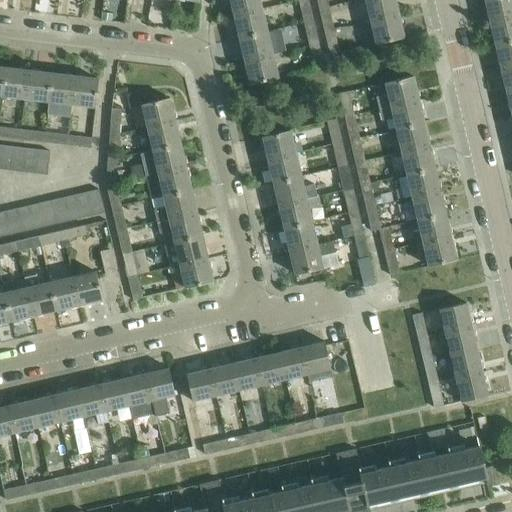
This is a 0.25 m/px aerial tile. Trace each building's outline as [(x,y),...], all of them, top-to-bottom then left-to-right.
[(230,0),(234,17),(262,10),(259,0),(230,0)] [(301,0),(299,1),(304,24),(314,21),(309,0),(301,0)] [(317,0),(320,10),(330,8),(327,0),(317,0)] [(398,16),(394,0),(357,0),(362,22),(370,20),(370,22),(398,16)] [(511,0),(484,0),(490,22),(511,16),(511,0)] [(320,10),(325,33),(335,31),(330,8),(320,10)] [(267,33),(267,31),(262,10),(234,17),(240,39),(267,33)] [(398,16),(370,22),(376,45),(403,38),(398,16)] [(511,40),(511,16),(490,22),(495,44),(511,40)] [(304,24),(310,47),(320,44),(314,21),(304,24)] [(335,31),(325,33),(330,55),(340,52),(335,31)] [(267,33),(240,39),(245,62),(273,55),(267,33)] [(511,40),(495,44),(500,67),(511,64),(511,40)] [(320,44),(310,47),(315,69),(325,67),(320,44)] [(273,55),(245,62),(251,85),(278,78),(273,55)] [(511,64),(500,67),(506,90),(511,88),(511,64)] [(1,97),(24,99),(27,72),(5,69),(1,97)] [(24,99),(48,102),(51,74),(27,72),(24,99)] [(48,102),(71,105),(75,77),(51,74),(48,102)] [(75,77),(71,105),(95,108),(98,80),(75,77)] [(380,110),(418,101),(412,77),(385,83),(387,94),(377,96),(380,110)] [(339,93),(345,119),(356,117),(350,90),(339,93)] [(141,105),(147,129),(175,122),(169,99),(141,105)] [(393,118),(396,130),(423,123),(418,101),(380,110),(382,121),(393,118)] [(127,126),(138,124),(134,104),(123,106),(127,126)] [(112,108),(110,133),(120,134),(123,109),(112,108)] [(345,119),(351,142),(361,139),(356,117),(345,119)] [(327,121),(333,145),(343,143),(337,118),(327,121)] [(147,129),(152,151),(180,145),(175,122),(147,129)] [(396,130),(401,153),(429,146),(423,123),(396,130)] [(0,137),(20,139),(21,129),(0,126),(0,137)] [(20,139),(43,142),(45,132),(21,129),(20,139)] [(263,137),(268,160),(296,154),(290,131),(263,137)] [(52,142),(66,143),(67,134),(45,132),(43,142),(51,143),(52,142)] [(108,158),(119,159),(120,134),(110,133),(108,158)] [(67,134),(66,143),(91,146),(92,137),(67,134)] [(351,142),(356,164),(366,162),(361,139),(351,142)] [(333,145),(338,168),(348,166),(343,143),(333,145)] [(152,151),(140,154),(145,177),(158,174),(186,168),(180,145),(152,151)] [(2,146),(0,161),(0,170),(47,176),(50,152),(2,146)] [(401,153),(407,176),(434,170),(429,146),(401,153)] [(268,160),(274,183),(301,177),(296,154),(268,160)] [(118,165),(119,159),(108,158),(105,185),(117,183),(118,165)] [(356,164),(361,187),(372,185),(366,162),(356,164)] [(338,168),(343,191),(353,188),(348,166),(338,168)] [(186,168),(158,174),(163,197),(191,190),(186,168)] [(407,176),(412,199),(440,192),(434,170),(407,176)] [(274,183),(279,206),(317,197),(314,185),(303,187),(301,177),(274,183)] [(122,206),(117,183),(105,185),(110,209),(122,206)] [(361,187),(367,210),(377,208),(372,185),(361,187)] [(343,191),(349,214),(359,212),(353,188),(343,191)] [(0,237),(104,213),(98,190),(0,213),(0,237)] [(153,210),(156,223),(196,213),(191,190),(163,197),(165,208),(153,210)] [(412,199),(417,222),(445,215),(440,192),(412,199)] [(279,206),(284,229),(311,223),(309,211),(319,208),(317,197),(279,206)] [(407,204),(391,207),(394,218),(409,215),(407,204)] [(110,209),(116,232),(127,229),(122,206),(110,209)] [(382,230),(382,228),(377,208),(367,210),(372,232),(380,230),(382,230)] [(349,214),(354,236),(364,234),(359,212),(349,214)] [(174,243),(202,236),(196,213),(156,223),(159,235),(171,232),(174,242),(174,243)] [(417,222),(423,244),(450,238),(445,215),(417,222)] [(284,229),(289,252),(317,245),(311,223),(284,229)] [(85,224),(61,230),(63,240),(88,235),(85,224)] [(382,228),(382,230),(380,230),(385,253),(395,250),(390,226),(382,228)] [(116,232),(121,255),(145,249),(144,248),(132,251),(127,229),(116,232)] [(61,230),(38,236),(40,246),(63,240),(61,230)] [(354,236),(360,260),(369,258),(364,234),(354,236)] [(38,236),(15,241),(17,251),(40,246),(38,236)] [(207,259),(202,236),(174,243),(174,242),(165,244),(170,266),(179,264),(179,265),(207,259)] [(450,238),(423,244),(428,267),(456,261),(450,238)] [(15,241),(0,244),(0,255),(17,251),(15,241)] [(317,245),(289,252),(295,275),(336,266),(330,242),(317,245)] [(121,255),(127,278),(138,275),(150,272),(145,249),(121,255)] [(100,253),(104,272),(117,269),(112,250),(100,253)] [(395,250),(385,253),(390,275),(400,273),(395,250)] [(369,258),(360,260),(365,283),(375,281),(370,259),(369,258)] [(207,259),(179,265),(185,289),(213,282),(207,259)] [(95,272),(72,278),(78,306),(102,300),(95,272)] [(26,289),(33,316),(56,311),(49,283),(38,286),(36,275),(24,278),(26,289)] [(138,275),(127,278),(132,301),(144,298),(138,275)] [(72,278),(49,283),(56,311),(78,306),(72,278)] [(26,289),(4,294),(10,322),(33,316),(26,289)] [(4,294),(0,295),(0,324),(10,322),(4,294)] [(439,310),(444,333),(472,327),(466,303),(439,310)] [(413,315),(418,339),(428,337),(423,312),(413,315)] [(444,333),(450,355),(477,349),(472,327),(444,333)] [(418,339),(424,361),(434,359),(428,337),(418,339)] [(324,342),(300,348),(307,375),(308,375),(310,382),(332,377),(330,370),(324,342)] [(300,348),(278,353),(284,380),(307,375),(300,348)] [(450,355),(455,378),(483,372),(477,349),(450,355)] [(278,353),(255,358),(261,386),(284,380),(278,353)] [(255,358),(232,364),(239,391),(261,386),(255,358)] [(424,361),(429,385),(439,382),(434,359),(424,361)] [(232,364),(209,369),(215,396),(239,391),(232,364)] [(169,369),(146,374),(152,401),(156,417),(169,414),(166,398),(175,396),(169,369)] [(215,396),(209,369),(186,374),(192,402),(215,396)] [(483,372),(455,378),(461,402),(488,395),(483,372)] [(146,374),(123,379),(129,406),(152,401),(146,374)] [(123,379),(100,385),(106,412),(129,406),(123,379)] [(439,382),(429,385),(434,408),(444,405),(439,382)] [(100,385),(77,390),(84,417),(95,414),(98,425),(109,423),(106,412),(100,385)] [(77,390),(55,395),(61,422),(84,417),(77,390)] [(55,395),(31,401),(38,428),(61,422),(55,395)] [(31,401),(9,406),(15,433),(38,428),(31,401)] [(0,436),(15,433),(9,406),(0,408),(0,436)] [(342,412),(317,418),(319,428),(344,423),(342,412)] [(317,418),(294,423),(296,434),(319,428),(317,418)] [(294,423),(270,429),(273,439),(296,434),(294,423)] [(270,429),(249,434),(251,444),(273,439),(270,429)] [(249,434),(225,439),(227,449),(251,444),(249,434)] [(225,439),(202,445),(204,455),(227,449),(225,439)] [(189,458),(196,456),(194,446),(187,448),(189,458)] [(480,447),(446,455),(449,465),(482,457),(480,447)] [(166,463),(189,458),(187,448),(163,453),(166,463)] [(330,457),(336,481),(347,478),(355,476),(350,452),(330,457)] [(163,453),(141,459),(143,468),(166,463),(163,453)] [(415,473),(449,465),(446,455),(413,462),(415,473)] [(451,475),(483,467),(484,467),(482,457),(449,465),(451,475)] [(141,459),(119,464),(121,474),(143,468),(141,459)] [(415,473),(413,462),(380,470),(382,480),(415,473)] [(119,464),(96,469),(98,479),(121,474),(119,464)] [(415,473),(418,483),(451,475),(449,465),(415,473)] [(492,465),(484,467),(483,467),(485,478),(487,483),(496,481),(492,465)] [(453,485),(485,478),(483,467),(451,475),(453,485)] [(96,469),(72,474),(75,484),(98,479),(96,469)] [(382,480),(380,470),(355,476),(347,478),(349,488),(382,480)] [(29,495),(27,485),(12,488),(9,471),(0,473),(6,500),(29,495)] [(347,478),(336,481),(329,482),(326,472),(311,475),(313,486),(316,496),(349,488),(347,478)] [(382,480),(385,490),(418,483),(415,473),(382,480)] [(72,474),(50,479),(53,489),(75,484),(72,474)] [(420,493),(453,485),(451,475),(418,483),(420,493)] [(50,479),(27,485),(29,495),(53,489),(50,479)] [(283,503),(316,496),(313,486),(298,489),(296,479),(281,482),(283,493),(281,493),(283,503)] [(349,488),(352,498),(385,490),(382,480),(349,488)] [(387,501),(420,493),(418,483),(385,490),(387,501)] [(201,511),(214,509),(220,507),(215,484),(195,488),(201,511)] [(316,496),(318,506),(352,498),(349,488),(316,496)] [(368,505),(387,501),(385,490),(352,498),(354,508),(368,505)] [(283,503),(281,493),(248,501),(250,511),(283,503)] [(283,503),(285,511),(292,511),(318,506),(316,496),(283,503)] [(319,511),(337,511),(349,510),(354,508),(352,498),(318,506),(319,511)] [(215,511),(246,511),(250,511),(248,501),(220,507),(214,509),(215,511)] [(250,511),(285,511),(283,503),(250,511)]
